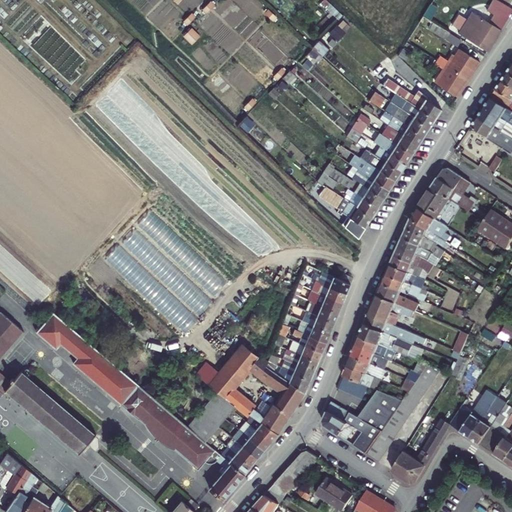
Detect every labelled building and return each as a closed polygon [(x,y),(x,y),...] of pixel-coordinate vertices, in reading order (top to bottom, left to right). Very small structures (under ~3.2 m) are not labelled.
[(489,23),(471,12),(458,33),(467,38),(487,51),(504,23),(511,10),(511,9),(495,0),(486,0),(482,7),(494,15),(489,23)] [(435,14),(427,9),(423,16),(433,22),(456,36),(458,33),(460,30),(435,14)] [(433,22),(423,16),(419,22),(430,28),(433,22)] [(341,21),(329,32),(336,39),(348,29),(341,21)] [(445,39),(461,49),(465,42),(433,22),(430,28),(445,38),(445,39)] [(191,44),(199,36),(191,28),(183,36),(191,44)] [(458,33),(456,36),(465,42),(467,38),(458,33)] [(321,56),(328,48),(320,40),(312,48),(321,56)] [(412,46),(406,42),(399,53),(405,57),(412,46)] [(452,55),(456,47),(452,45),(447,53),(450,53),(452,55)] [(436,61),(467,82),(480,62),(456,47),(452,55),(450,53),(446,60),(440,56),(436,61)] [(309,58),(314,62),(319,57),(315,53),(309,58)] [(426,71),(405,57),(399,53),(397,56),(421,79),(426,71)] [(436,84),(457,97),(467,82),(436,61),(434,64),(441,69),(437,77),(439,78),(436,84)] [(288,83),(296,76),(290,70),(283,78),(288,83)] [(511,75),(507,73),(502,81),(511,87),(511,75)] [(389,79),(385,86),(386,87),(390,89),(412,103),(417,97),(389,79)] [(511,103),(511,102),(511,87),(502,81),(496,89),(490,98),(511,112),(511,103)] [(383,91),(385,86),(380,83),(374,91),(380,95),(383,91)] [(412,103),(390,89),(387,94),(401,103),(398,107),(430,127),(435,118),(412,103)] [(435,118),(441,109),(437,106),(427,99),(428,97),(420,92),(417,97),(412,103),(435,118)] [(383,101),(373,94),(369,100),(379,107),(383,101)] [(511,112),(490,98),(484,107),(511,125),(511,112)] [(394,116),(424,136),(430,127),(398,107),(391,102),(385,111),(393,116),(394,116)] [(511,125),(484,107),(478,116),(511,138),(511,125)] [(372,121),(361,113),(358,118),(363,122),(369,125),(372,121)] [(388,125),(418,145),(424,136),(394,116),(388,125)] [(511,138),(478,116),(472,126),(507,150),(509,146),(511,148),(511,138)] [(244,118),(238,125),(247,132),(252,125),(244,118)] [(357,131),(363,122),(358,118),(352,128),(357,131)] [(390,139),(412,154),(418,145),(388,125),(382,134),(390,139)] [(361,134),(357,131),(352,128),(346,136),(352,140),(356,142),(361,134)] [(351,141),(352,140),(346,136),(340,145),(345,149),(347,147),(353,150),(355,147),(361,151),(363,149),(351,141)] [(384,149),(407,163),(412,154),(390,139),(384,149)] [(334,154),(345,161),(349,155),(344,151),(345,149),(340,145),(334,154)] [(378,157),(401,172),(407,163),(384,149),(380,146),(374,155),(378,157)] [(329,163),(334,167),(336,164),(342,167),(345,161),(334,154),(329,163)] [(372,166),(395,181),(401,172),(378,157),(372,166)] [(502,160),(497,157),(492,162),(499,166),(502,160)] [(499,166),(492,162),(489,168),(495,172),(499,166)] [(334,167),(329,163),(323,172),(337,181),(349,188),(353,181),(333,169),(334,167)] [(367,175),(390,189),(395,181),(372,166),(367,175)] [(443,170),(432,187),(449,198),(453,201),(468,211),(472,206),(460,199),(463,194),(471,183),(449,168),(443,170)] [(337,181),(323,172),(317,181),(323,185),(324,183),(333,188),(337,181)] [(361,183),(384,198),(390,189),(367,175),(361,183)] [(313,201),(323,185),(317,181),(308,196),(313,201)] [(354,192),(379,207),(384,198),(361,183),(360,183),(354,192)] [(345,199),(326,187),(321,194),(340,206),(345,199)] [(435,218),(449,198),(432,187),(418,207),(435,218)] [(348,201),(372,217),(379,207),(354,192),(348,201)] [(475,201),(463,194),(460,199),(472,206),(475,201)] [(439,221),(453,201),(449,198),(435,218),(439,221)] [(348,201),(345,199),(340,206),(338,209),(341,212),(348,201)] [(359,239),(372,217),(348,201),(341,212),(351,218),(346,227),(359,239)] [(440,237),(443,232),(447,226),(439,221),(435,218),(418,207),(411,218),(440,237)] [(507,248),(511,240),(511,223),(491,210),(484,220),(487,222),(481,231),(507,248)] [(450,244),(440,237),(411,218),(407,229),(438,245),(439,243),(447,249),(450,244)] [(487,222),(484,220),(484,222),(479,229),(481,231),(487,222)] [(437,246),(438,245),(407,229),(403,237),(420,246),(441,259),(446,251),(437,246)] [(462,245),(443,232),(440,237),(450,244),(459,250),(462,245)] [(420,246),(403,237),(399,247),(416,255),(420,246)] [(428,261),(416,255),(399,247),(395,256),(414,264),(423,269),(428,261)] [(391,265),(419,277),(423,269),(414,264),(395,256),(391,265)] [(311,266),(306,264),(302,274),(306,276),(311,266)] [(445,272),(434,264),(429,272),(434,275),(435,273),(442,277),(445,272)] [(419,277),(391,265),(387,274),(422,289),(426,280),(422,278),(419,277)] [(316,281),(346,294),(350,284),(338,279),(322,271),(320,276),(314,273),(313,275),(309,274),(308,277),(316,281)] [(338,279),(350,284),(353,278),(341,273),(338,279)] [(306,276),(302,274),(298,284),(302,286),(306,276)] [(420,293),(422,289),(387,274),(383,283),(401,291),(424,301),(426,296),(420,293)] [(312,290),(342,304),(346,294),(316,281),(312,290)] [(399,295),(401,291),(383,283),(378,295),(416,312),(420,304),(399,295)] [(338,314),(342,304),(312,290),(311,290),(310,292),(301,289),(302,286),(298,284),(294,294),(298,296),(309,301),(312,303),(338,314)] [(464,295),(476,303),(480,296),(469,288),(464,295)] [(434,320),(416,312),(378,295),(370,314),(388,322),(391,315),(410,323),(412,316),(432,325),(434,320)] [(334,323),(338,314),(312,303),(308,312),(334,323)] [(286,314),(290,316),(294,306),(290,304),(286,314)] [(0,357),(24,331),(0,311),(0,357)] [(330,333),(334,323),(308,312),(306,311),(301,321),(306,323),(330,333)] [(112,362),(53,312),(42,325),(36,332),(55,348),(59,343),(76,358),(72,363),(121,404),(125,399),(202,465),(210,455),(223,466),(218,471),(221,474),(209,489),(223,500),(244,475),(220,454),(209,445),(205,441),(188,427),(112,362)] [(290,316),(286,314),(282,324),(289,327),(293,317),(290,316)] [(398,326),(388,322),(370,314),(366,324),(403,340),(406,334),(396,330),(398,326)] [(325,343),(330,333),(306,323),(302,333),(325,343)] [(511,326),(506,323),(501,332),(511,339),(511,337),(511,326)] [(278,334),(285,337),(289,327),(282,324),(278,334)] [(403,340),(366,324),(360,336),(388,348),(393,350),(404,355),(408,357),(410,353),(414,344),(411,343),(403,340)] [(422,337),(398,326),(396,330),(406,334),(403,340),(411,343),(413,337),(420,340),(422,337)] [(321,353),(325,343),(302,333),(295,329),(292,335),(300,338),(298,343),(321,353)] [(462,332),(454,351),(461,353),(469,335),(462,332)] [(274,344),(281,347),(285,337),(278,334),(274,344)] [(356,345),(384,357),(388,348),(360,336),(356,345)] [(317,362),(321,353),(298,343),(292,340),(291,343),(294,344),(291,352),(317,362)] [(253,417),(255,419),(260,422),(261,422),(277,434),(305,393),(265,367),(267,363),(243,344),(217,376),(210,370),(201,381),(216,392),(234,407),(239,410),(247,417),(249,414),(253,417)] [(414,344),(410,353),(415,355),(418,346),(414,344)] [(385,370),(389,359),(384,357),(356,345),(352,355),(384,369),(385,370)] [(384,357),(389,359),(393,350),(388,348),(384,357)] [(313,372),(317,362),(291,352),(288,350),(285,349),(283,354),(272,349),(270,354),(279,357),(284,360),(313,372)] [(415,355),(410,353),(408,357),(420,362),(423,363),(425,360),(415,355)] [(279,357),(270,354),(268,360),(276,365),(279,357)] [(381,375),(384,369),(352,355),(347,366),(381,380),(382,381),(384,376),(381,375)] [(457,363),(452,375),(457,378),(465,357),(460,355),(457,363)] [(281,367),(276,365),(268,360),(267,363),(265,367),(305,393),(309,381),(292,374),(281,367)] [(309,381),(313,372),(284,360),(281,367),(292,374),(309,381)] [(428,365),(423,363),(420,362),(418,365),(415,372),(421,375),(428,365)] [(393,439),(440,371),(428,365),(421,375),(416,383),(409,392),(402,402),(382,431),(382,432),(383,433),(368,454),(379,462),(394,440),(393,439)] [(374,390),(376,390),(381,380),(347,366),(343,376),(344,376),(374,390)] [(407,379),(416,383),(421,375),(415,372),(411,370),(407,379)] [(95,435),(20,372),(13,380),(11,378),(9,381),(11,383),(5,390),(79,453),(87,444),(95,435)] [(339,389),(369,403),(374,390),(344,376),(339,389)] [(409,392),(416,383),(407,379),(402,389),(409,392)] [(409,392),(402,389),(398,400),(402,402),(409,392)] [(398,400),(378,391),(369,403),(359,417),(382,431),(402,402),(398,400)] [(232,410),(234,407),(216,392),(188,427),(205,441),(211,433),(218,426),(222,421),(225,418),(232,410)] [(451,424),(471,437),(498,397),(495,395),(493,399),(486,394),(474,412),(467,407),(470,402),(467,400),(451,424)] [(471,437),(480,443),(501,413),(497,411),(503,401),(498,397),(471,437)] [(359,417),(332,401),(324,420),(325,426),(347,440),(353,432),(359,437),(354,445),(367,454),(382,432),(382,431),(359,417)] [(501,413),(480,443),(489,449),(511,414),(511,408),(507,405),(501,413)] [(236,414),(232,410),(225,418),(229,422),(236,414)] [(509,429),(511,423),(511,414),(489,449),(505,460),(511,450),(511,431),(509,429)] [(260,422),(255,419),(253,422),(250,425),(271,442),(277,434),(261,422),(260,422)] [(417,482),(451,424),(443,419),(418,460),(404,451),(393,471),(411,484),(417,482)] [(271,442),(250,425),(243,433),(264,450),(271,442)] [(222,429),(218,426),(211,433),(216,437),(222,429)] [(257,458),(264,450),(243,433),(239,429),(232,438),(257,458)] [(216,437),(211,433),(205,441),(209,445),(216,437)] [(227,446),(251,466),(257,458),(232,438),(226,445),(227,446)] [(244,475),(251,466),(227,446),(220,454),(244,475)] [(303,476),(319,459),(307,451),(301,453),(290,467),(303,476)] [(32,473),(7,452),(2,459),(0,463),(0,507),(5,511),(32,473)] [(303,476),(290,467),(275,483),(289,492),(303,476)] [(23,511),(34,497),(44,483),(32,473),(5,511),(7,511),(23,511)] [(352,496),(326,479),(317,494),(342,511),(352,496)] [(367,490),(355,509),(360,511),(396,511),(395,509),(367,490)] [(23,511),(58,511),(65,501),(59,496),(57,495),(50,507),(34,497),(23,511)] [(286,511),(288,510),(264,495),(252,508),(258,511),(286,511)] [(58,511),(72,511),(74,509),(65,501),(58,511)] [(194,511),(182,501),(171,511),(194,511)]
